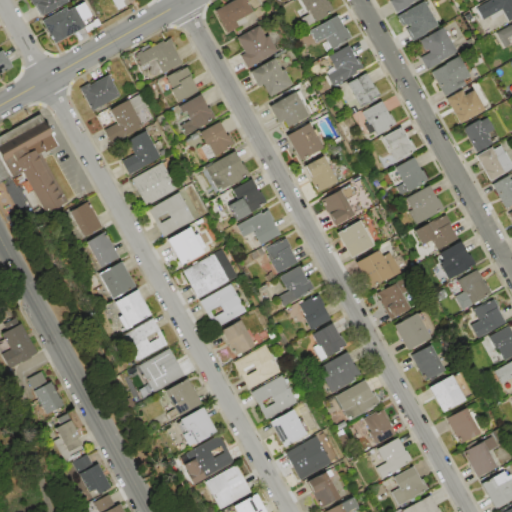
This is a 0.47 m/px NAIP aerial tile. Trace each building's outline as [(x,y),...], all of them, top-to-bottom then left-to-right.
[(39,16),(29,0),(63,0),(64,1),(39,16)] [(132,0),(133,1),(117,10),(111,0),(132,0)] [(213,11),(231,0),(244,0),(251,11),(235,21),(238,27),(226,33),(213,11)] [(325,0),(332,11),(305,26),(297,12),(303,8),(298,0),(325,0)] [(417,0),(395,13),(388,1),(390,0),(417,0)] [(511,0),(511,19),(507,22),(502,13),(491,20),(488,16),(482,20),(475,8),(487,0),(511,0)] [(396,16),(422,1),(437,26),(410,41),(403,29),(409,26),(408,25),(405,27),(404,24),(401,26),(396,16)] [(54,44),(41,21),(65,7),(66,10),(81,2),(89,15),(80,20),(84,26),(54,44)] [(350,38),(326,52),(321,44),(326,41),(316,26),(335,15),(343,28),(344,28),(350,38)] [(495,33),(511,23),(511,34),(506,38),(510,44),(503,48),(495,33)] [(257,25),(263,37),(266,35),(276,51),(269,56),(268,53),(245,67),(238,55),(243,53),(235,38),(257,25)] [(441,28),(456,52),(426,70),(418,58),(428,52),(427,50),(424,51),(418,41),(441,28)] [(134,56),(167,37),(182,63),(162,75),(153,59),(140,66),(134,56)] [(347,45),(355,58),(356,58),(362,69),(332,86),(326,76),(335,70),(327,57),(347,45)] [(0,50),(10,68),(0,73),(0,50)] [(456,56),(468,76),(461,80),(464,84),(443,96),(429,72),(444,64),(443,63),(456,56)] [(273,58),(280,71),(282,69),(291,84),(269,97),(261,84),(256,87),(248,72),(273,58)] [(164,77),(184,66),(190,77),(189,78),(197,91),(177,103),(169,89),(171,89),(164,77)] [(359,108),(345,84),(364,73),(378,97),(359,108)] [(118,96),(92,111),(78,88),(87,83),(88,85),(105,75),(118,96)] [(444,99),(460,90),(463,95),(472,90),(484,109),(459,124),(444,99)] [(293,92),(307,116),(287,128),(283,120),(278,123),(268,106),(293,92)] [(110,142),(103,130),(115,123),(108,110),(137,93),(145,107),(134,114),(141,124),(110,142)] [(198,94),(213,120),(185,137),(179,126),(189,120),(184,112),(180,114),(176,107),(198,94)] [(376,135),(369,124),(367,125),(360,112),(379,101),(387,114),(388,114),(394,124),(376,135)] [(461,128),(476,119),(478,121),(485,117),(492,129),(484,133),(490,143),(475,152),(461,128)] [(0,155),(0,144),(41,121),(56,146),(39,156),(66,202),(45,214),(21,173),(13,178),(0,155)] [(216,122),(224,136),(226,135),(231,144),(206,159),(199,147),(204,144),(198,133),(216,122)] [(284,136),(307,122),(321,147),(299,160),(284,136)] [(386,166),(381,158),(390,152),(382,137),(399,127),(407,140),(408,140),(414,149),(411,151),(411,152),(395,162),(394,161),(386,166)] [(158,158),(128,175),(119,161),(132,153),(125,141),(143,130),(158,158)] [(475,156),(490,147),(491,149),(499,144),(511,167),(489,180),(475,156)] [(233,152),(246,175),(241,177),(242,179),(230,186),(229,184),(220,190),(216,183),(214,184),(205,168),(233,152)] [(321,156),(336,181),(317,192),(302,167),(321,156)] [(400,194),(395,186),(402,182),(394,168),(412,157),(419,170),(420,170),(426,179),(400,194)] [(130,179),(162,160),(178,188),(146,206),(130,179)] [(491,184),(507,175),(510,179),(511,178),(511,203),(507,206),(508,207),(505,209),(491,184)] [(249,179),(255,189),(257,188),(265,203),(235,221),(226,206),(236,200),(230,190),(249,179)] [(442,209),(416,225),(408,211),(411,209),(405,198),(428,184),(442,209)] [(321,200),(338,190),(352,215),(334,225),(327,214),(328,213),(321,200)] [(162,237),(146,210),(177,192),(192,219),(162,237)] [(66,212),(85,200),(101,226),(82,238),(66,212)] [(266,209),(272,219),(270,220),(278,234),(259,245),(251,231),(241,236),(235,226),(259,212),(260,213),(266,209)] [(455,239),(436,250),(430,240),(421,245),(413,231),(432,219),(432,220),(441,215),(455,239)] [(335,233),(357,220),(371,245),(350,257),(335,233)] [(201,252),(180,265),(165,239),(187,227),(191,235),(196,232),(205,246),(200,249),(201,252)] [(84,242),(102,232),(117,257),(99,268),(84,242)] [(284,237),(290,247),(288,249),(296,262),(276,274),(265,255),(267,254),(264,249),(284,237)] [(447,279),(439,266),(441,265),(439,263),(442,261),(438,254),(459,242),(467,255),(468,254),(473,263),(447,279)] [(376,250),(380,256),(387,252),(399,273),(387,280),(385,277),(367,287),(353,263),(376,250)] [(196,298),(180,271),(211,253),(226,280),(196,298)] [(119,261),(133,286),(112,299),(97,274),(119,261)] [(297,265),(306,279),(307,279),(313,289),(282,307),(277,297),(286,291),(278,277),(297,265)] [(471,305),(464,292),(462,293),(455,281),(474,270),(482,283),(483,282),(490,294),(471,305)] [(400,279),(406,290),(399,294),(408,309),(389,320),(374,294),(400,279)] [(214,329),(198,301),(228,284),(244,311),(214,329)] [(113,302),(135,289),(149,314),(127,327),(113,302)] [(316,294),(330,318),(309,330),(302,317),(303,316),(297,305),(316,294)] [(471,308),(480,304),(481,304),(491,298),(497,309),(496,309),(504,324),(485,334),(471,308)] [(413,313),(428,337),(405,350),(391,326),(413,313)] [(151,318),(166,344),(136,361),(121,335),(151,318)] [(252,346),(234,357),(219,330),(237,320),(252,346)] [(8,368),(0,354),(10,349),(1,334),(19,323),(36,352),(8,368)] [(311,334),(331,323),(338,335),(340,334),(346,344),(319,361),(311,347),(317,344),(311,334)] [(506,325),(511,337),(511,355),(503,361),(496,348),(493,350),(485,337),(506,325)] [(248,390),(232,363),(263,345),(279,372),(248,390)] [(409,356),(428,345),(442,370),(424,381),(409,356)] [(137,365),(167,348),(183,376),(154,393),(137,365)] [(345,352),(360,377),(332,393),(317,369),(345,352)] [(511,359),(511,380),(510,377),(499,383),(492,372),(511,359)] [(32,391),(33,390),(26,379),(39,371),(46,383),(48,382),(61,405),(46,414),(32,391)] [(296,402),(265,420),(249,392),(279,375),(296,402)] [(449,375),(463,399),(441,412),(426,388),(449,375)] [(185,378),(199,403),(177,416),(162,391),(185,378)] [(334,396),(362,380),(370,393),(372,392),(378,403),(348,420),(334,396)] [(178,420),(201,407),(215,432),(193,445),(178,420)] [(445,419),(463,408),(478,433),(459,443),(445,419)] [(282,446),(268,422),(290,409),(292,412),(295,410),(299,416),(295,418),(304,433),(282,446)] [(381,409),(387,419),(385,420),(393,434),(374,445),(367,432),(369,431),(362,420),(381,409)] [(54,428),(69,420),(75,429),(72,431),(83,449),(78,452),(79,455),(66,463),(53,441),(59,437),(54,428)] [(217,435),(232,462),(192,486),(185,474),(186,474),(181,465),(192,458),(188,451),(217,435)] [(329,462),(300,480),(284,453),(314,436),(329,462)] [(489,437),(494,446),(486,451),(494,467),(476,477),(461,453),(489,437)] [(396,439),(403,451),(404,451),(410,461),(393,472),(393,473),(381,480),(374,468),(385,462),(384,461),(382,462),(376,450),(396,439)] [(71,463),(85,454),(92,466),(95,464),(109,487),(96,494),(95,492),(90,495),(71,463)] [(203,483),(234,465),(250,492),(219,510),(203,483)] [(391,477),(410,466),(418,479),(420,478),(426,489),(397,506),(389,492),(397,488),(391,477)] [(337,497),(321,507),(306,481),(327,469),(331,476),(326,478),(337,497)] [(478,484),(501,471),(504,476),(507,474),(511,481),(508,483),(511,490),(511,497),(493,509),(478,484)] [(255,493),(265,511),(234,511),(231,507),(255,493)] [(98,511),(93,503),(107,494),(114,505),(117,504),(121,511),(98,511)] [(428,495),(437,511),(400,511),(428,495)] [(323,511),(350,497),(355,505),(345,511),(323,511)]
